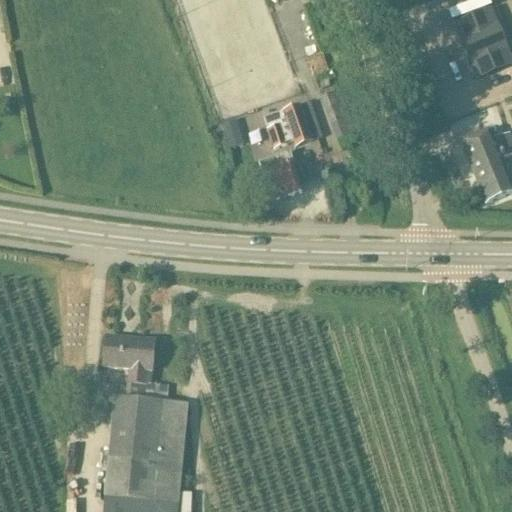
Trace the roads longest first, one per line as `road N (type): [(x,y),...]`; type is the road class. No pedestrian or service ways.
road 1 (secondary): [(441,256),(289,254),(0,220)]
road 2 (unclassified): [(441,256),(347,0)]
road 3 (unclassified): [(511,459),(441,256)]
